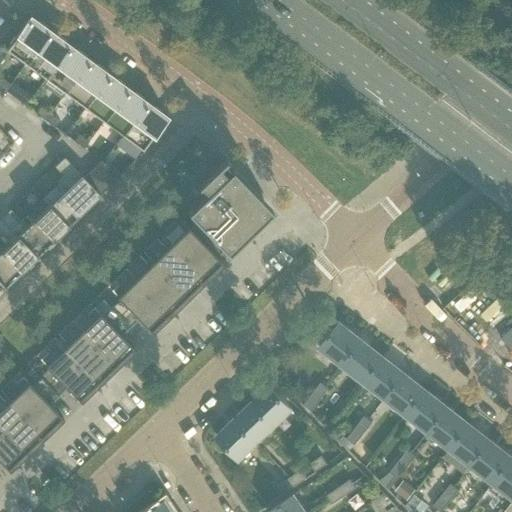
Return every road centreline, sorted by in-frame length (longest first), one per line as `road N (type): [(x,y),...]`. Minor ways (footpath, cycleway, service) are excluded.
road 1 (residential): [(0,499),(313,196)]
road 2 (residential): [(313,196),(213,106),(70,0)]
road 3 (trunk): [(272,0),(511,178)]
road 4 (tertiary): [(157,433),(359,240)]
road 5 (residential): [(511,392),(359,240)]
road 6 (trunk): [(511,130),(340,0)]
road 7 (tertiary): [(359,240),(511,115)]
